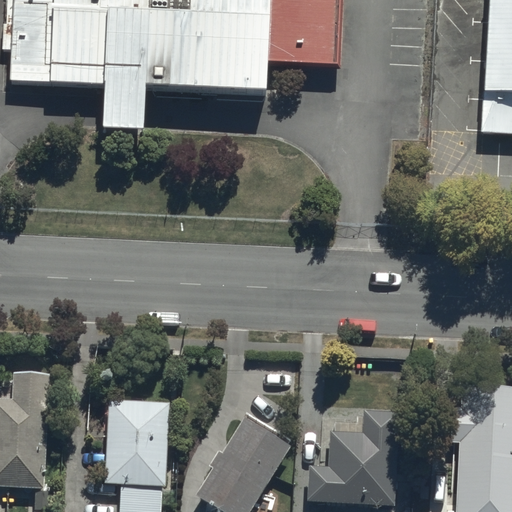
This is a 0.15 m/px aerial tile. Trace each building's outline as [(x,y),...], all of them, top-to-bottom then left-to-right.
[(17,0),(14,88),(104,92),(102,137),(146,139),(148,97),(268,103),(269,75),(337,78),(340,0),(17,0)] [(511,0),(485,0),(479,105),(511,107),(511,0)] [(0,485),(44,487),(48,372),(11,370),(10,399),(0,398),(0,485)] [(448,439),(458,439),(454,511),(511,511),(511,385),(462,383),(461,406),(449,405),(448,439)] [(119,482),(164,484),(168,400),(107,397),(102,481),(119,482)] [(398,411),(362,409),(359,430),(328,429),(326,465),(308,465),(306,500),(393,504),(398,411)] [(210,466),(193,493),(222,511),(246,511),(290,443),(243,414),(221,450),(217,448),(207,465),(210,466)]
